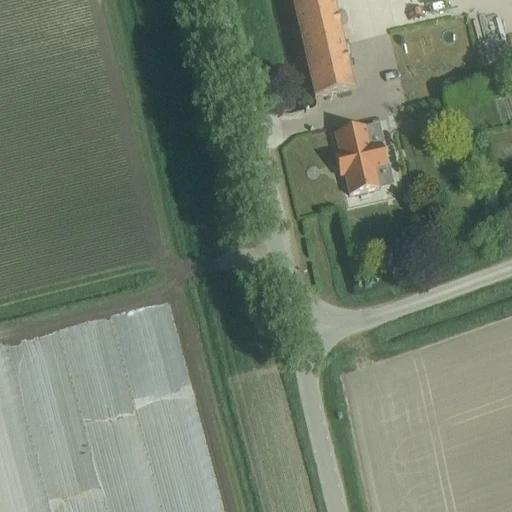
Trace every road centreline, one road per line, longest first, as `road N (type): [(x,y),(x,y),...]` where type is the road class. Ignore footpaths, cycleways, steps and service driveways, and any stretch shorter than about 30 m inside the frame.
road 1 (unclassified): [(299,343),(213,0)]
road 2 (unclassified): [(299,343),(511,267)]
road 3 (unknown): [(246,131),(341,110),(365,96),(372,53),(367,0)]
road 4 (unclassified): [(342,511),(299,343)]
